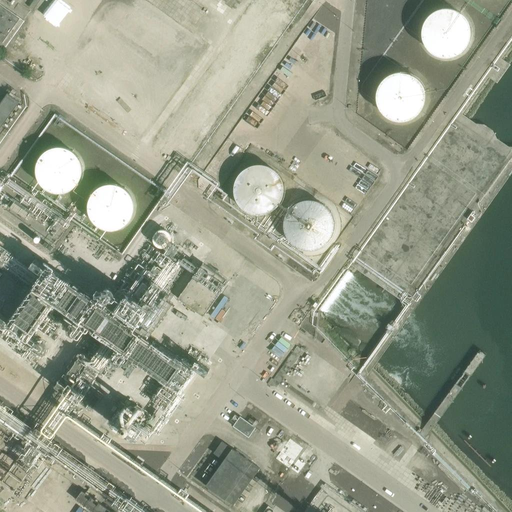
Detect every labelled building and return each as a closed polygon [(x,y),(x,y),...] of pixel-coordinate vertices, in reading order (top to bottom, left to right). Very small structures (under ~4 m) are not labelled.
[(39,0),(33,0),(30,6),(34,8),(39,0)] [(220,0),(236,10),(242,0),(220,0)] [(0,41),(2,43),(20,18),(0,4),(0,41)] [(467,48),(467,47),(470,43),(471,38),(472,34),(472,29),(471,24),(468,20),(466,16),(462,13),(459,10),(454,9),(449,8),(445,8),(439,9),(435,11),(431,13),(428,16),(425,21),(423,25),(422,30),(422,35),(423,40),(425,45),(427,49),(431,52),(435,55),(440,57),(445,58),(450,58),(455,57),(459,55),(463,52),(467,48)] [(385,116),(389,119),(392,120),(395,121),(399,122),(404,122),(409,121),(413,119),(416,117),(420,114),(423,110),(425,105),(426,101),(426,96),(426,91),(424,87),(422,82),(418,78),(415,76),(410,73),(406,72),(401,72),(395,72),(391,74),(387,76),(383,80),(380,84),(378,88),(376,93),(376,98),(377,103),(379,108),(381,112),(385,116)] [(8,92),(0,104),(0,125),(2,127),(20,101),(8,92)] [(84,171),(84,170),(83,166),(82,162),(80,157),(77,154),(73,150),(70,148),(64,147),(60,146),(55,147),(52,148),(47,150),(44,153),(40,156),(38,160),(37,164),(36,169),(36,174),(38,178),(40,183),(43,187),(47,190),(51,192),(55,193),(59,194),(65,193),(68,192),(72,191),(76,188),(79,184),(82,179),(83,175),(84,171)] [(284,189),(284,184),(282,179),(280,175),(276,170),(272,167),(268,165),(263,164),(258,164),(253,164),(250,166),(244,169),(241,172),(238,176),(236,180),(235,185),(235,189),(235,194),(237,199),(239,203),(242,206),(246,210),(250,212),(255,213),(260,213),(264,213),(268,212),(273,210),(277,206),(280,203),(282,199),(284,194),(284,189)] [(135,209),(135,208),(135,203),(134,200),(131,195),(128,192),(124,188),(120,186),(116,185),(111,185),(107,185),(102,187),(99,188),(94,192),(91,196),(89,200),(88,204),(88,209),(88,213),(89,217),(91,221),(94,225),(98,228),(102,230),(107,232),(111,232),(116,232),(121,230),(125,228),(129,225),(132,221),(134,217),(135,213),(135,209)] [(335,225),(335,220),(333,215),(331,211),(329,207),(325,204),(321,202),(316,200),(312,199),(306,199),(302,200),(297,202),(293,206),(289,209),(287,214),(285,219),(284,223),(285,228),(286,233),(288,238),(291,242),(295,245),(299,248),(304,249),(309,250),(314,250),(318,249),(322,247),(327,244),(331,239),(333,235),(335,230),(335,225)] [(393,218),(376,223),(378,230),(371,232),(373,240),(379,238),(380,240),(386,238),(385,234),(386,233),(385,229),(395,227),(393,218)] [(125,356),(138,338),(114,320),(101,338),(125,356)] [(233,426),(249,437),(256,427),(240,416),(233,426)] [(206,485),(234,505),(260,468),(223,441),(214,453),(224,460),(206,485)] [(113,511),(83,490),(76,499),(93,511),(113,511)]
